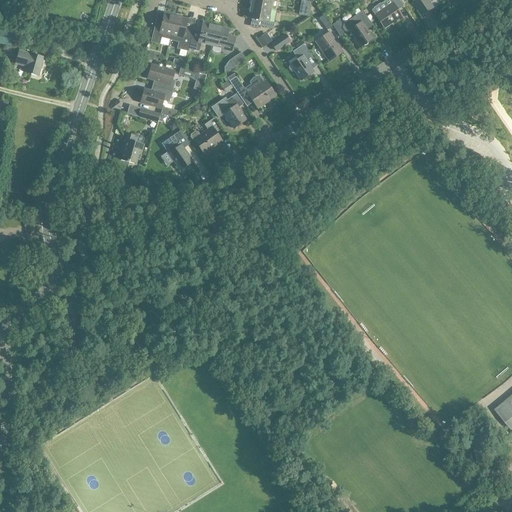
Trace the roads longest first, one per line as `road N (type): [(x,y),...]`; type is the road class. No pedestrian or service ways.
road 1 (unclassified): [(42,282),(60,282),(308,118)]
road 2 (tertiary): [(42,282),(54,182),(110,0)]
road 3 (unclassified): [(308,118),(489,0)]
road 4 (unclassified): [(2,511),(9,316)]
road 5 (residential): [(308,118),(229,8)]
